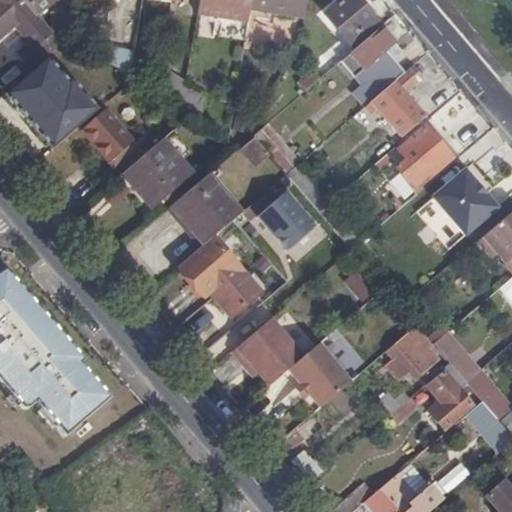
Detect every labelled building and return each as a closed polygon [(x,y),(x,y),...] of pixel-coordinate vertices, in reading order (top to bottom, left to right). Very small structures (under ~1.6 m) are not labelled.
[(25,36),(35,46),(50,33),(62,45),(70,38),(73,15),(57,0),(0,0),(0,61),(2,61),(0,58),(0,35),(14,23),(17,27),(13,31),(21,39),(25,36)] [(250,0),(198,0),(196,15),(222,20),(247,24),(249,10),(250,0)] [(250,0),(249,10),(304,19),(307,0),(250,0)] [(354,48),(379,26),(357,0),(341,0),(325,14),(347,40),(354,48)] [(381,24),(384,22),(365,0),(357,0),(379,26),(381,24)] [(247,24),(222,20),(220,35),(244,39),(247,24)] [(354,48),(342,59),(362,84),(353,92),(365,106),(394,81),(405,71),(392,56),(401,48),(381,24),(379,26),(354,48)] [(31,71),(62,45),(50,33),(35,46),(20,59),(31,71)] [(146,62),(134,60),(132,78),(135,80),(142,84),(146,62)] [(85,63),(75,73),(103,101),(113,90),(85,63)] [(405,71),(394,81),(403,92),(424,75),(414,64),(405,71)] [(312,70),(299,82),(306,90),(319,79),(312,70)] [(160,71),(157,93),(177,107),(182,84),(160,71)] [(394,81),(365,106),(372,113),(377,109),(400,135),(423,115),(414,105),(403,92),(394,81)] [(182,84),(177,107),(189,115),(201,122),(206,98),(182,84)] [(106,111),(83,131),(109,160),(130,140),(106,111)] [(253,135),(268,153),(271,155),(285,144),(268,123),(253,135)] [(418,192),(457,161),(426,127),(398,150),(406,160),(397,168),(418,192)] [(253,135),(240,147),(255,165),(268,153),(253,135)] [(162,139),(122,174),(152,206),(191,173),(162,139)] [(285,144),(271,155),(287,174),(297,165),(301,161),(285,144)] [(319,212),(330,202),(297,165),(287,174),(319,212)] [(465,170),(433,198),(466,236),(498,209),(465,170)] [(212,171),(171,206),(203,244),(211,237),(223,227),(241,212),(244,210),(212,171)] [(244,210),(241,212),(249,222),(275,199),(267,190),(244,210)] [(284,195),(257,218),(286,251),(313,229),(284,195)] [(363,240),(330,202),(319,212),(352,250),(363,240)] [(511,260),(511,212),(483,237),(507,264),(511,260)] [(203,244),(178,264),(205,297),(212,291),(219,300),(234,317),(260,295),(247,279),(211,237),(203,244)] [(108,399),(5,272),(0,275),(0,384),(19,409),(27,411),(35,404),(63,437),(108,399)] [(361,287),(370,299),(382,289),(372,278),(361,287)] [(256,375),(267,387),(289,369),(302,358),(270,320),(230,353),(244,369),(248,365),(256,375)] [(84,357),(94,348),(74,326),(64,335),(84,357)] [(417,326),(384,353),(391,361),(385,366),(398,381),(408,373),(414,380),(439,359),(429,348),(433,344),(417,326)] [(446,334),(434,345),(450,363),(463,353),(446,334)] [(311,394),(322,407),(352,382),(319,343),(302,358),(289,369),(300,381),(311,394)] [(463,353),(450,363),(452,366),(455,368),(466,357),(463,353)] [(466,357),(455,368),(466,383),(480,372),(466,357)] [(248,365),(244,369),(252,378),(256,375),(248,365)] [(455,368),(452,366),(427,386),(438,400),(427,409),(444,429),(468,408),(457,395),(468,386),(466,383),(455,368)] [(479,375),(470,384),(479,395),(489,387),(479,375)] [(311,394),(300,381),(296,384),(307,397),(311,394)] [(378,402),(389,415),(408,399),(402,392),(392,400),(387,394),(378,402)] [(408,399),(389,415),(397,425),(418,407),(410,398),(408,399)] [(511,436),(499,421),(482,402),(473,410),(506,446),(511,441),(511,436)] [(8,413),(0,417),(0,454),(23,443),(8,413)] [(292,460),(311,482),(321,473),(302,451),(292,460)] [(413,460),(401,470),(421,493),(432,483),(413,460)] [(444,491),(469,476),(462,464),(436,479),(444,491)] [(429,511),(437,506),(447,497),(434,482),(432,483),(421,493),(401,470),(374,494),(365,501),(374,511),(429,511)] [(331,511),(352,511),(365,501),(374,494),(364,482),(331,511)] [(503,482),(487,496),(501,511),(511,511),(511,490),(511,492),(503,482)]
